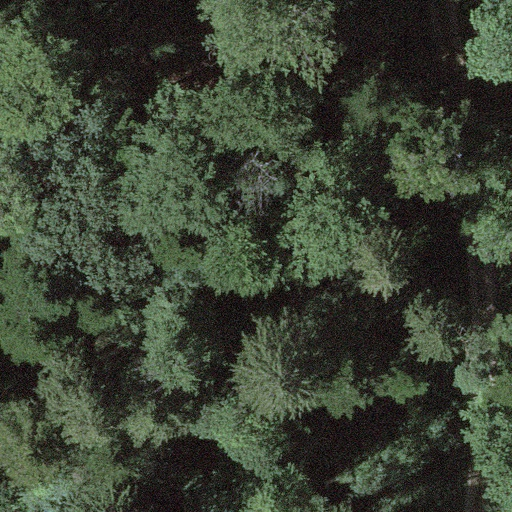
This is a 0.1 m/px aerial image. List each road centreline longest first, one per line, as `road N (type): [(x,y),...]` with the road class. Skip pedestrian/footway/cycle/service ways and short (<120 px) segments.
road 1 (track): [(465,0),(491,214),(484,511)]
road 2 (track): [(0,147),(32,0)]
